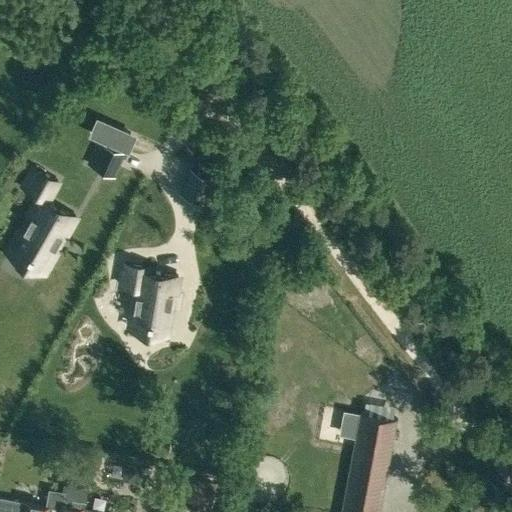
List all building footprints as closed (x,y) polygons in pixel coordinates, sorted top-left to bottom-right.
[(117,163),(94,153),(89,163),(113,174),(117,163)] [(32,255),(48,264),(57,248),(55,247),(62,234),(64,235),(75,215),(47,199),(57,180),(35,167),(24,188),(39,196),(28,215),(30,216),(23,229),(21,227),(12,244),(28,253),(27,254),(31,257),(32,255)] [(187,180),(210,190),(215,180),(191,169),(187,180)] [(119,208),(114,223),(131,229),(136,214),(119,208)] [(84,225),(68,314),(91,318),(107,229),(84,225)] [(122,285),(137,288),(132,318),(147,320),(147,322),(152,323),(152,321),(168,324),(173,293),(175,294),(178,275),(148,270),(149,266),(125,262),(122,285)] [(396,419),(393,419),(363,413),(361,413),(360,416),(356,436),(392,443),(396,419)] [(35,440),(32,458),(45,460),(48,442),(35,440)] [(182,498),(211,504),(216,481),(186,475),(182,498)] [(341,511),(378,511),(384,486),(348,479),(341,511)] [(48,487),(45,507),(26,503),(0,497),(0,511),(60,511),(61,508),(62,505),(64,491),(48,487)]
